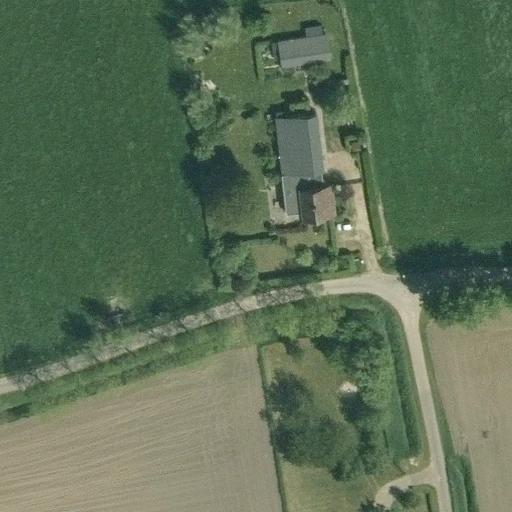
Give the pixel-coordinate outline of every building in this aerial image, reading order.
[(327,35),(280,42),(282,69),(330,60),(327,35)] [(308,89),(268,91),(269,110),(309,108),(308,89)] [(339,129),(353,125),(347,107),(334,111),(339,129)] [(277,117),(282,174),(286,214),(303,213),(303,217),(334,214),(331,186),(322,186),(321,170),(323,170),(321,150),(303,152),(301,115),(277,117)] [(325,354),(346,349),(343,337),(322,342),(325,354)]
